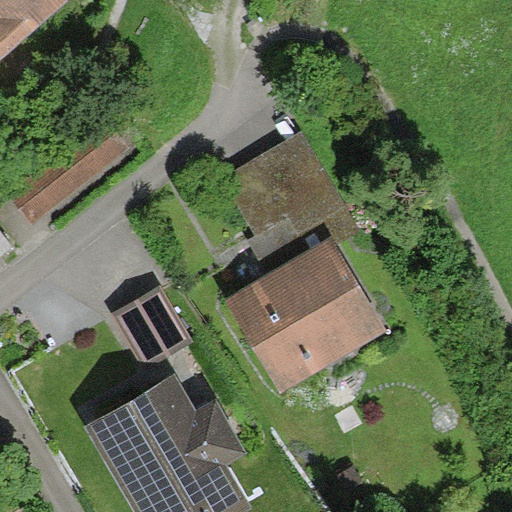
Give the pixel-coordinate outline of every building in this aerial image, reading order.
[(0,0),(0,56),(64,0),(0,0)] [(10,169),(31,213),(143,159),(122,116),(10,169)] [(391,333),(337,241),(368,223),(310,126),(235,171),(292,266),(240,297),(295,390),(391,333)] [(157,361),(201,332),(168,282),(124,312),(157,361)] [(242,511),(256,503),(175,372),(147,389),(94,422),(150,511),(242,511)]
